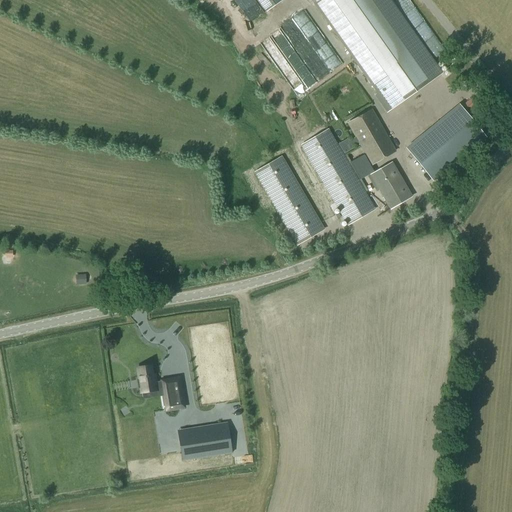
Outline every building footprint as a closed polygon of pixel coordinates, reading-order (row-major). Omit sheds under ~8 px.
[(255,0),(264,12),(280,0),(255,0)] [(374,86),(390,109),(440,74),(387,0),(313,0),(316,4),(374,86)] [(433,180),(484,137),(459,107),(443,120),(447,125),(412,154),(433,180)] [(371,165),(395,151),(372,111),(348,124),(371,165)] [(491,127),(496,132),(501,128),(496,122),(491,127)] [(346,224),(373,210),(328,129),(302,143),(346,224)] [(297,245),(323,230),(281,158),(255,173),(297,245)] [(397,184),(387,166),(370,176),(375,184),(390,210),(411,198),(401,181),(397,184)] [(85,274),(76,275),(76,284),(86,284),(85,274)] [(139,380),(137,380),(138,389),(140,388),(141,393),(163,389),(164,396),(166,411),(184,408),(179,378),(161,381),(161,382),(155,383),(154,375),(152,376),(150,366),(137,368),(139,380)] [(227,425),(178,434),(182,461),(231,453),(227,425)]
